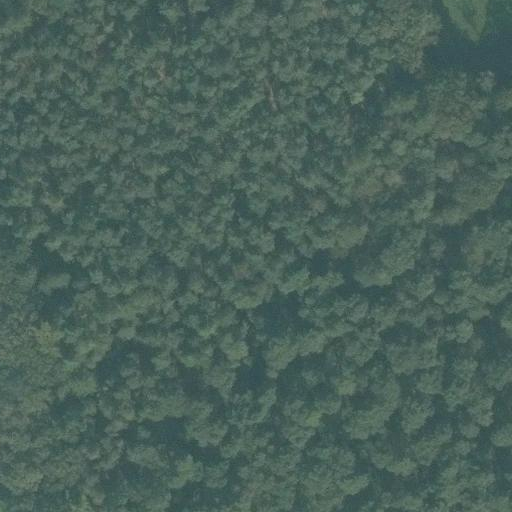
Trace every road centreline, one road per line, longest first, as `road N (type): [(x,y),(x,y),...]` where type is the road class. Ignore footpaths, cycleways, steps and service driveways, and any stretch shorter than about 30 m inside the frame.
road 1 (track): [(511,418),(431,84),(390,0)]
road 2 (track): [(0,323),(41,445),(46,511)]
